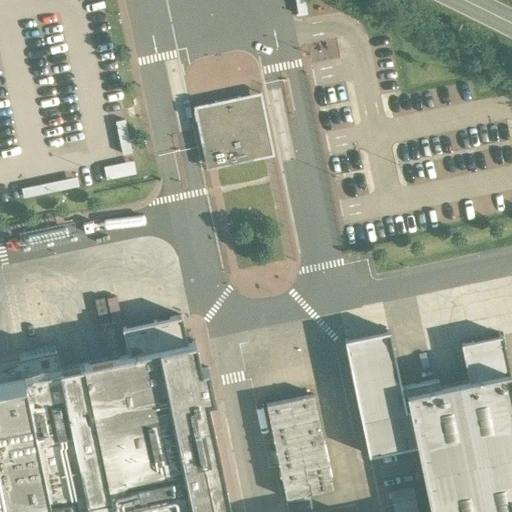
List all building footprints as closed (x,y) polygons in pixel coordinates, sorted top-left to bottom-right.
[(260,93),(239,97),(245,124),(256,121),(264,158),(274,156),(260,93)] [(245,124),(239,97),(214,103),(219,129),(208,131),(215,168),(264,158),(256,121),(245,124)] [(219,129),(214,103),(191,107),(204,171),(215,168),(208,131),(219,129)] [(228,511),(195,341),(180,344),(175,316),(120,327),(125,352),(0,377),(0,511),(228,511)] [(251,338),(279,496),(332,487),(314,386),(316,386),(306,328),(251,338)] [(402,406),(399,388),(388,332),(344,341),(370,457),(416,445),(408,405),(402,406)] [(511,511),(511,386),(501,336),(460,344),(468,382),(439,388),(438,380),(399,388),(402,406),(408,405),(416,445),(429,511),(511,511)]
